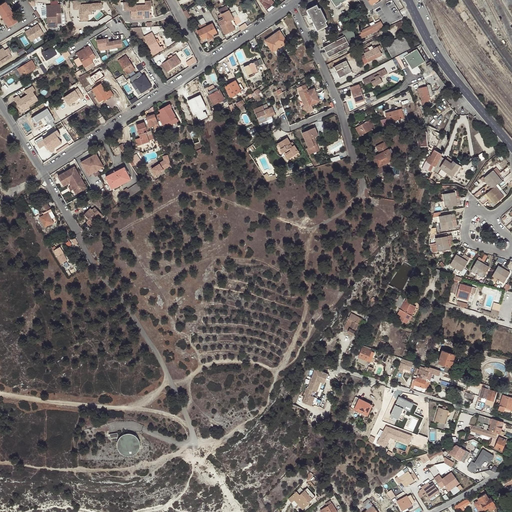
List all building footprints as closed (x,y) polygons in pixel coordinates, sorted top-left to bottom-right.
[(347,0),(335,8),(338,12),(354,1),(353,0),(347,0)] [(18,21),(5,1),(0,4),(0,14),(3,19),(8,27),(18,21)] [(85,1),(74,1),(74,9),(79,9),(80,20),(87,20),(87,14),(92,13),(92,10),(102,9),(102,3),(85,4),(85,1)] [(149,9),(150,9),(150,1),(144,1),(144,5),(135,5),(135,2),(130,2),(130,1),(120,2),(120,4),(123,3),(124,11),(130,11),(130,16),(143,15),(143,18),(151,18),(151,14),(149,14),(149,11),(149,9)] [(319,9),(316,4),(307,9),(317,30),(327,25),(325,21),(327,20),(320,8),(319,9)] [(46,6),(48,28),(58,27),(57,24),(57,14),(61,13),(62,13),(61,5),(46,6)] [(233,19),(229,10),(221,14),(223,18),(218,21),(225,34),(234,29),(232,25),(234,23),(233,20),(233,19)] [(383,28),(383,27),(380,22),(362,30),(364,32),(365,37),(383,28)] [(216,32),(212,24),(197,31),(202,39),(206,37),(207,39),(213,36),(212,34),(216,32)] [(38,25),(26,33),(31,42),(43,34),(38,25)] [(144,37),(138,27),(131,28),(139,40),(144,37)] [(344,37),(342,38),(347,48),(350,47),(349,45),(358,41),(356,37),(351,27),(342,32),(344,37)] [(287,41),(279,31),(265,40),(272,52),(287,41)] [(152,32),(144,37),(154,55),(159,52),(159,51),(164,48),(162,45),(160,46),(152,32)] [(364,32),(356,37),(358,41),(365,37),(364,32)] [(411,47),(404,33),(388,42),(384,44),(392,57),(411,47)] [(107,38),(96,39),(97,47),(99,49),(122,46),(121,39),(107,41),(107,38)] [(347,48),(342,38),(324,47),(329,58),(347,48)] [(52,40),(42,46),(46,51),(42,54),(47,60),(57,53),(53,47),(56,45),(52,40)] [(86,43),(74,50),(87,71),(95,66),(93,63),(89,56),(87,53),(91,50),(86,43)] [(373,48),(372,46),(364,50),(365,52),(363,53),(364,55),(360,56),(362,60),(366,58),(368,61),(372,60),(382,54),(379,49),(382,48),(380,45),(373,48)] [(412,69),(426,60),(419,47),(408,54),(404,57),(412,69)] [(0,64),(0,65),(12,58),(10,55),(8,56),(3,48),(0,49),(0,64)] [(350,52),(346,54),(350,60),(356,56),(353,50),(350,52)] [(404,57),(408,54),(407,50),(398,55),(400,58),(404,57)] [(135,69),(126,55),(118,61),(127,74),(135,69)] [(181,63),(176,55),(162,64),(167,72),(181,63)] [(398,55),(395,57),(400,67),(401,69),(404,67),(400,58),(398,55)] [(262,64),(260,58),(253,61),(253,62),(243,66),(248,77),(254,75),(254,73),(257,72),(255,67),(262,64)] [(387,62),(389,68),(396,65),(394,59),(387,62)] [(36,68),(31,60),(17,69),(22,77),(36,68)] [(351,72),(346,60),(334,66),(340,77),(351,72)] [(384,68),(362,80),(365,84),(371,81),(373,86),(382,81),(379,76),(386,72),(384,68)] [(140,71),(129,78),(132,82),(134,81),(142,93),(152,86),(144,75),(143,76),(140,71)] [(117,79),(121,86),(128,82),(124,75),(117,79)] [(114,95),(111,90),(107,92),(101,84),(99,80),(90,86),(92,90),(96,96),(100,102),(104,100),(106,98),(106,99),(114,95)] [(240,90),(235,80),(230,83),(230,84),(226,86),(228,90),(227,90),(231,96),(235,94),(234,93),(240,90)] [(364,100),(359,84),(350,88),(355,103),(364,100)] [(35,89),(32,85),(24,91),(27,94),(20,99),(18,96),(13,99),(18,105),(19,104),(21,106),(23,109),(33,103),(31,100),(37,97),(33,91),(35,89)] [(429,97),(426,86),(419,88),(422,100),(421,101),(422,105),(428,103),(428,99),(429,99),(429,97)] [(70,105),(85,97),(81,88),(65,96),(70,105)] [(319,101),(314,88),(308,90),(308,89),(305,90),(306,91),(305,92),(310,105),(319,101)] [(224,98),(219,90),(208,95),(213,104),(224,98)] [(190,99),(196,112),(202,109),(207,107),(201,94),(190,99)] [(161,113),(157,115),(160,121),(159,121),(160,126),(166,123),(168,126),(177,121),(170,108),(171,107),(170,104),(159,110),(161,113)] [(275,113),(272,105),(264,109),(262,105),(253,108),(259,122),(266,120),(266,117),(275,113)] [(51,107),(32,116),(35,123),(49,116),(51,120),(56,118),(51,107)] [(404,118),(402,109),(385,113),(387,122),(389,122),(390,126),(397,124),(396,120),(404,118)] [(197,115),(193,117),(194,121),(202,118),(201,117),(205,116),(204,112),(203,112),(197,115)] [(154,114),(146,117),(150,126),(153,125),(156,124),(157,123),(154,114)] [(375,127),(370,120),(356,128),(360,136),(375,127)] [(150,141),(149,139),(154,138),(151,130),(147,131),(144,121),(144,122),(137,124),(136,124),(139,132),(138,132),(139,135),(140,134),(141,137),(136,139),(137,143),(137,144),(137,145),(138,145),(143,143),(150,141)] [(315,127),(302,132),(308,148),(307,148),(310,154),(320,150),(316,142),(314,143),(312,137),(314,136),(318,135),(315,127)] [(422,154),(423,155),(424,156),(425,156),(428,151),(426,150),(424,149),(424,146),(427,146),(426,133),(423,128),(419,130),(417,135),(418,155),(422,154)] [(58,137),(55,132),(37,144),(40,148),(44,146),(46,144),(49,149),(50,151),(53,151),(54,150),(55,148),(61,143),(58,137)] [(436,147),(442,135),(435,132),(432,139),(433,140),(432,143),(434,145),(433,146),(436,147)] [(293,145),(291,142),(288,137),(278,143),(280,148),(281,150),(282,151),(283,152),(285,151),(289,157),(299,151),(294,144),(293,145)] [(379,153),(373,157),(378,167),(394,159),(391,153),(389,150),(389,149),(388,149),(385,141),(376,146),(379,153)] [(435,167),(442,154),(434,150),(428,162),(426,161),(422,169),(427,171),(431,164),(435,167)] [(97,170),(103,166),(96,153),(81,162),(88,175),(93,172),(97,170)] [(170,164),(168,154),(163,155),(164,159),(151,167),(156,174),(170,164)] [(460,165),(453,160),(451,163),(445,159),(440,167),(441,168),(438,173),(444,178),(448,172),(453,176),(460,165)] [(75,192),(86,186),(75,167),(58,176),(64,186),(68,184),(70,183),(75,192)] [(125,167),(106,176),(112,189),(131,179),(125,167)] [(486,184),(497,174),(493,170),(485,177),(484,178),(485,179),(484,181),(486,184)] [(502,180),(497,174),(486,184),(489,187),(491,185),(493,188),(495,186),(502,180)] [(128,198),(145,187),(144,186),(141,181),(124,192),(128,198)] [(86,186),(75,192),(76,194),(87,189),(86,186)] [(499,191),(495,186),(493,188),(489,191),(486,194),(488,196),(487,197),(489,200),(499,191)] [(454,192),(443,194),(444,200),(456,198),(459,197),(460,197),(459,190),(453,191),(454,192)] [(503,196),(499,191),(489,200),(491,203),(493,201),(495,203),(503,196)] [(456,198),(444,200),(445,207),(460,204),(459,197),(456,198)] [(90,208),(84,214),(89,219),(89,218),(95,224),(103,216),(95,207),(92,209),(90,208)] [(451,216),(451,213),(441,215),(440,212),(433,213),(433,217),(436,216),(437,223),(440,222),(454,220),(453,216),(451,216)] [(53,223),(48,213),(40,217),(45,227),(53,223)] [(455,223),(454,220),(440,222),(441,229),(453,227),(453,224),(455,223)] [(435,238),(436,244),(451,242),(450,238),(448,238),(447,236),(435,238)] [(451,242),(436,244),(438,251),(450,249),(449,246),(451,246),(451,242)] [(61,246),(54,250),(58,257),(64,253),(61,246)] [(64,253),(58,257),(61,264),(68,260),(64,253)] [(456,268),(464,256),(460,254),(459,256),(456,254),(450,264),(456,268)] [(466,257),(464,256),(456,268),(461,271),(468,261),(465,259),(466,257)] [(477,273),(484,261),(481,259),(480,261),(477,260),(471,270),(477,273)] [(488,263),(484,261),(477,273),(483,277),(488,266),(487,265),(488,263)] [(498,279),(505,267),(502,265),(501,267),(498,265),(492,275),(497,278),(498,279)] [(508,269),(505,267),(498,279),(504,282),(510,272),(507,271),(508,269)] [(476,288),(460,283),(456,296),(468,300),(470,294),(472,295),(473,293),(475,293),(476,288)] [(401,307),(405,298),(403,296),(402,297),(400,295),(396,304),(401,307)] [(410,300),(405,298),(401,307),(397,313),(401,315),(399,318),(407,323),(412,314),(410,314),(415,305),(409,302),(410,300)] [(354,330),(356,325),(358,326),(359,325),(360,324),(362,319),(350,313),(343,328),(348,331),(347,332),(353,335),(355,330),(354,330)] [(366,364),(371,350),(362,347),(357,362),(366,364)] [(451,366),(455,354),(442,350),(438,362),(451,366)] [(414,362),(401,358),(398,368),(411,372),(414,362)] [(416,376),(430,380),(433,373),(425,370),(426,368),(420,365),(418,369),(416,368),(415,372),(417,373),(416,376)] [(324,383),(327,374),(314,369),(307,389),(305,388),(303,394),(305,394),(303,399),(312,402),(314,397),(310,396),(312,391),(316,392),(318,384),(317,384),(318,381),(319,382),(322,382),(324,383)] [(413,377),(411,386),(414,387),(415,385),(427,389),(430,380),(416,376),(415,378),(413,377)] [(312,402),(303,399),(302,403),(313,407),(322,382),(319,382),(318,381),(317,384),(318,384),(316,392),(312,391),(310,396),(314,397),(312,402)] [(489,388),(482,386),(481,389),(479,396),(478,399),(481,400),(481,398),(486,399),(489,388)] [(498,391),(489,388),(486,399),(494,402),(498,391)] [(511,396),(503,394),(499,409),(504,411),(506,407),(510,408),(510,409),(511,409),(511,396)] [(423,403),(402,395),(394,417),(415,425),(423,403)] [(368,408),(370,409),(372,404),(356,396),(351,406),(355,409),(365,413),(368,408)] [(443,429),(449,410),(439,407),(434,423),(436,424),(436,426),(443,429)] [(494,419),(479,415),(478,420),(491,424),(491,423),(492,424),(494,419)] [(504,422),(494,419),(492,424),(492,427),(490,431),(496,432),(504,435),(505,432),(501,430),(504,422)] [(471,430),(493,437),(496,432),(490,431),(487,430),(484,429),(482,428),(476,426),(472,425),(471,430)] [(381,437),(377,443),(385,446),(391,437),(410,444),(411,441),(410,441),(412,435),(387,427),(384,431),(381,430),(379,436),(381,437)] [(141,448),(142,444),(142,440),(140,437),(138,433),(134,431),(130,431),(126,431),(122,433),(120,436),(118,440),(118,444),(119,448),(121,451),(124,453),(127,455),(131,455),(135,454),(138,452),(141,448)] [(493,437),(491,444),(503,449),(508,437),(504,435),(496,432),(493,437)] [(457,444),(442,448),(460,460),(467,450),(457,444)] [(429,453),(420,456),(425,463),(434,457),(439,455),(444,453),(442,448),(429,453)] [(471,460),(467,468),(468,469),(473,472),(477,465),(481,467),(485,460),(491,463),(495,455),(483,448),(475,462),(471,460)] [(445,462),(451,467),(454,463),(447,458),(445,462)] [(492,469),(483,472),(484,477),(494,475),(492,469)] [(404,485),(414,478),(409,470),(406,472),(407,473),(400,477),(399,475),(396,477),(399,483),(402,481),(404,485)] [(439,473),(434,477),(441,488),(446,485),(449,489),(459,482),(451,471),(442,477),(439,473)] [(511,474),(503,480),(507,486),(511,482),(511,474)] [(419,495),(422,493),(423,495),(426,493),(429,497),(438,491),(432,483),(429,485),(430,485),(424,490),(423,488),(420,490),(419,490),(419,491),(418,491),(418,492),(418,493),(418,494),(418,495),(419,495)] [(300,494),(297,491),(289,498),(296,506),(298,504),(303,509),(310,502),(309,501),(315,496),(307,487),(300,494)] [(393,489),(389,492),(393,498),(397,496),(393,489)] [(479,511),(487,507),(493,504),(493,503),(490,497),(488,498),(486,493),(477,498),(479,500),(474,503),(479,511)] [(397,501),(402,509),(412,503),(411,501),(414,499),(411,495),(411,494),(408,496),(407,494),(406,495),(404,496),(404,497),(397,501)] [(363,511),(378,511),(369,499),(363,502),(368,509),(363,511)] [(463,507),(470,503),(468,499),(454,507),(456,511),(461,508),(462,510),(464,509),(463,507)] [(338,511),(339,511),(332,500),(327,503),(328,504),(321,508),(323,511),(338,511)]
